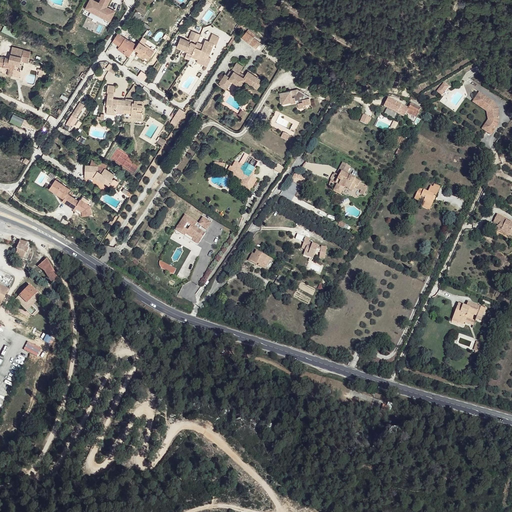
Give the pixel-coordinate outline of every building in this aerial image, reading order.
[(110,0),(101,0),(100,0),(99,0),(98,2),(93,0),(90,0),(84,13),(108,26),(116,12),(108,8),(110,5),(108,4),(110,0)] [(135,12),(129,21),(135,25),(136,24),(141,16),(135,12)] [(243,15),(230,36),(232,38),(234,35),(240,27),(243,21),(246,17),(243,15)] [(141,16),(136,24),(139,26),(140,24),(144,18),(141,16)] [(13,37),(16,31),(5,25),(2,31),(13,37)] [(200,34),(191,30),(188,38),(197,42),(200,34)] [(246,31),(241,37),(255,49),(260,42),(246,31)] [(117,33),(112,42),(119,46),(126,50),(124,53),(129,57),(134,50),(137,45),(131,41),(130,42),(117,33)] [(201,50),(195,47),(192,54),(191,57),(192,58),(197,59),(198,57),(204,60),(205,56),(208,57),(213,44),(216,45),(219,37),(212,34),(209,42),(205,40),(201,50)] [(180,37),(176,47),(186,51),(192,54),(195,47),(196,44),(180,37)] [(139,42),(137,45),(134,50),(137,53),(141,55),(140,57),(143,60),(145,57),(147,54),(151,57),(154,52),(139,42)] [(23,50),(12,47),(10,55),(21,57),(23,50)] [(21,57),(10,55),(9,59),(1,57),(0,57),(0,66),(8,68),(14,70),(15,70),(15,66),(16,64),(20,65),(21,61),(29,63),(31,52),(23,50),(21,57)] [(236,62),(233,67),(239,71),(242,66),(236,62)] [(298,70),(290,63),(286,69),(294,76),(298,70)] [(229,70),(226,74),(230,77),(234,71),(237,73),(239,71),(233,67),(230,71),(229,70)] [(225,73),(218,84),(225,89),(231,81),(240,86),(244,80),(251,84),(253,80),(255,82),(258,78),(247,71),(244,75),(243,77),(237,73),(234,71),(230,77),(226,74),(225,73)] [(441,95),(449,87),(444,82),(436,90),(441,95)] [(290,90),(280,93),(282,100),(285,99),(286,102),(290,101),(290,103),(290,104),(296,103),(295,101),(297,100),(298,103),(297,103),(299,109),(304,108),(303,105),(311,104),(309,96),(298,90),(296,94),(291,95),(290,90)] [(333,93),(328,90),(326,94),(327,95),(325,99),(328,101),(333,93)] [(492,101),(479,92),(473,101),(483,108),(484,106),(488,109),(489,112),(490,122),(487,127),(491,129),(487,133),(491,136),(497,126),(499,118),(498,110),(497,110),(494,108),(493,105),(491,102),(492,101)] [(113,99),(114,93),(108,93),(107,101),(106,106),(107,106),(106,112),(116,113),(117,109),(124,110),(131,110),(131,113),(142,115),(143,109),(142,109),(143,101),(134,100),(134,101),(134,103),(132,103),(133,101),(125,100),(117,99),(117,101),(114,101),(114,99),(113,99)] [(280,93),(279,93),(281,105),(290,103),(290,101),(286,102),(285,99),(282,100),(280,93)] [(483,108),(473,101),(472,102),(486,112),(488,120),(482,130),(487,133),(491,129),(487,127),(490,122),(489,112),(488,109),(484,106),(483,108)] [(78,117),(84,104),(79,102),(73,114),(78,117)] [(421,108),(411,103),(406,113),(416,118),(417,114),(419,115),(419,113),(418,113),(421,108)] [(238,114),(233,111),(232,114),(239,118),(243,111),(241,110),(238,114)] [(13,114),(11,119),(22,123),(24,118),(13,114)] [(177,116),(175,115),(169,124),(175,127),(181,118),(177,116)] [(372,118),(364,115),(360,120),(369,125),(372,118)] [(289,135),(283,132),(280,137),(287,140),(289,135)] [(161,137),(158,142),(163,146),(166,141),(161,137)] [(235,161),(232,167),(234,169),(232,172),(238,176),(245,179),(243,183),(241,182),(238,186),(249,192),(257,179),(252,176),(248,174),(250,171),(252,172),(254,168),(258,162),(249,157),(245,163),(243,166),(240,165),(235,161)] [(86,165),(85,176),(94,177),(99,181),(100,180),(109,187),(110,186),(114,180),(113,179),(115,175),(103,166),(104,162),(100,162),(99,162),(98,166),(91,165),(86,165)] [(350,166),(342,162),(336,175),(338,176),(337,179),(341,181),(338,186),(337,185),(333,192),(340,195),(344,187),(352,192),(355,188),(355,186),(358,187),(360,183),(360,182),(355,179),(355,178),(350,176),(346,174),(350,166)] [(281,173),(284,167),(277,164),(274,170),(281,173)] [(232,167),(230,166),(226,173),(241,182),(243,183),(245,179),(238,176),(232,172),(234,169),(232,167)] [(250,171),(248,174),(252,176),(254,173),(256,169),(254,168),(252,172),(250,171)] [(55,179),(49,190),(63,199),(61,202),(76,210),(89,217),(94,207),(88,204),(90,200),(82,196),(80,200),(68,194),(71,188),(55,179)] [(366,186),(360,183),(358,187),(355,186),(355,188),(361,191),(359,194),(364,196),(367,189),(367,187),(366,186)] [(428,192),(419,188),(415,198),(420,200),(424,202),(423,204),(431,208),(434,202),(431,201),(434,195),(436,196),(439,190),(433,187),(430,186),(428,192)] [(124,189),(122,192),(131,197),(133,194),(124,189)] [(497,214),(495,219),(498,221),(496,224),(498,225),(494,229),(497,233),(499,232),(502,230),(510,235),(510,234),(511,234),(511,224),(506,221),(507,219),(497,214)] [(185,215),(178,228),(182,231),(181,233),(186,235),(186,234),(187,232),(195,237),(194,239),(200,243),(206,234),(200,230),(195,227),(197,223),(185,215)] [(203,217),(199,224),(202,226),(207,229),(211,223),(203,217)] [(310,238),(306,237),(301,248),(305,250),(305,252),(314,256),(316,252),(320,252),(319,258),(325,259),(327,247),(322,246),(321,248),(321,250),(317,249),(318,247),(318,246),(308,242),(310,238)] [(17,238),(17,240),(13,254),(25,257),(29,241),(17,238)] [(254,254),(251,260),(259,264),(258,266),(261,267),(263,264),(267,266),(270,260),(271,258),(257,250),(254,254)] [(251,260),(254,254),(252,253),(248,260),(258,266),(259,264),(251,260)] [(47,260),(45,256),(36,262),(42,268),(48,277),(54,274),(47,260)] [(176,269),(160,261),(159,263),(159,264),(160,266),(160,268),(161,268),(163,269),(174,274),(176,269)] [(282,282),(277,278),(274,284),(279,287),(282,282)] [(0,283),(0,301),(1,302),(8,287),(0,283)] [(20,294),(28,301),(39,290),(32,283),(20,294)] [(467,306),(459,303),(453,318),(459,321),(458,323),(464,325),(466,318),(463,317),(465,313),(465,311),(469,313),(478,317),(483,318),(486,308),(485,308),(482,307),(468,301),(467,306)] [(249,303),(246,306),(245,309),(249,311),(250,308),(254,311),(255,309),(256,310),(257,308),(249,303)] [(476,321),(466,318),(465,323),(474,327),(476,321)]
